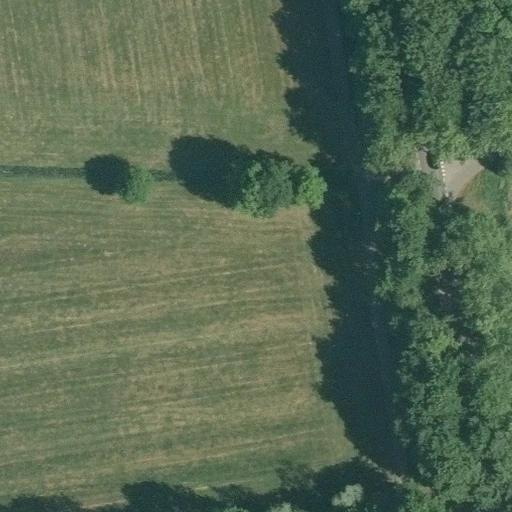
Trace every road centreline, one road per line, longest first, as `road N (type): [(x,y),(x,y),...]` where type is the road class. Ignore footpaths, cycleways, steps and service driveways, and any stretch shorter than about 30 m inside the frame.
road 1 (secondary): [(489,511),(434,174)]
road 2 (secondary): [(434,174),(404,0)]
